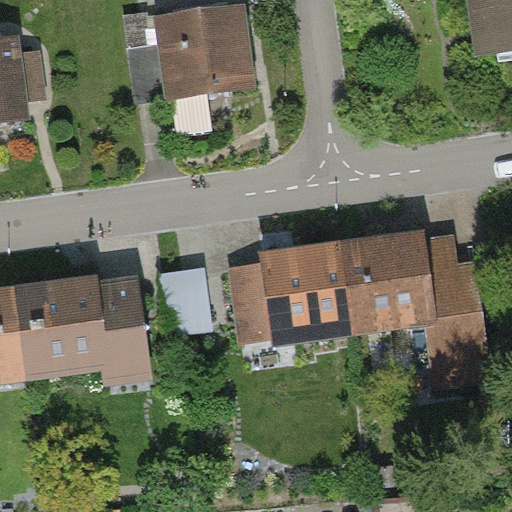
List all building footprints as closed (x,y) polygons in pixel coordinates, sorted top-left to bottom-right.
[(511,0),(458,0),(467,62),(511,55),(511,0)] [(233,10),(147,24),(161,109),(247,95),(233,10)] [(25,39),(0,43),(0,124),(39,118),(25,39)] [(462,234),(357,247),(369,341),(474,328),(462,234)] [(357,247),(252,260),(264,354),(369,341),(357,247)] [(174,261),(176,325),(219,324),(217,260),(174,261)] [(130,275),(14,292),(29,390),(145,373),(130,275)] [(14,292),(0,294),(0,394),(29,390),(14,292)]
